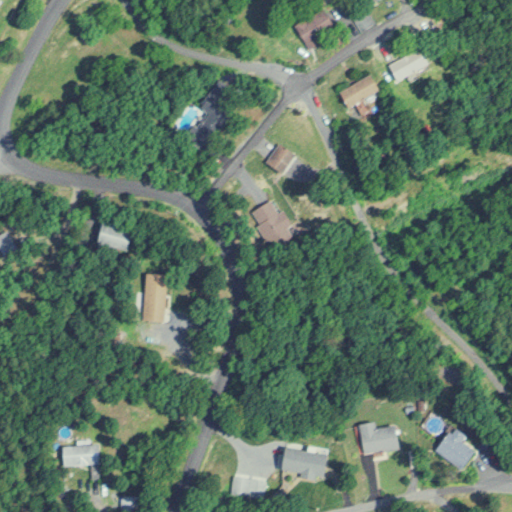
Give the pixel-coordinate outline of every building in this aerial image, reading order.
[(312,48),(322,42),(319,37),(338,25),(328,8),(299,25),(312,48)] [(434,65),(427,48),(390,63),(398,81),(434,65)] [(342,90),(351,108),(384,93),(376,74),(342,90)] [(252,211),(266,237),(286,226),(272,200),(252,211)] [(133,229),(101,219),(94,241),(127,251),(133,229)] [(169,274),(147,272),(145,318),(167,320),(169,274)] [(401,447),(398,425),(378,428),(377,420),(360,423),(365,452),(401,447)] [(438,449),(462,470),(478,451),(464,439),(468,435),(458,425),(438,449)] [(102,444),(63,445),(64,465),(102,464),(102,444)] [(326,478),(331,452),(288,444),(284,471),(326,478)] [(141,511),(142,494),(121,494),(121,511),(141,511)]
